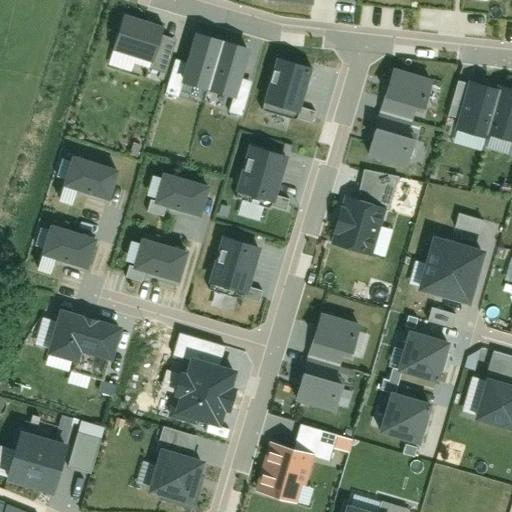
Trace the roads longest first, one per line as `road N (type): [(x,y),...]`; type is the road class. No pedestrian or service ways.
road 1 (residential): [(370,35),(268,352)]
road 2 (residential): [(172,0),(370,35)]
road 3 (residential): [(102,293),(268,352)]
road 4 (residential): [(268,352),(220,511)]
road 5 (residential): [(370,35),(511,61)]
